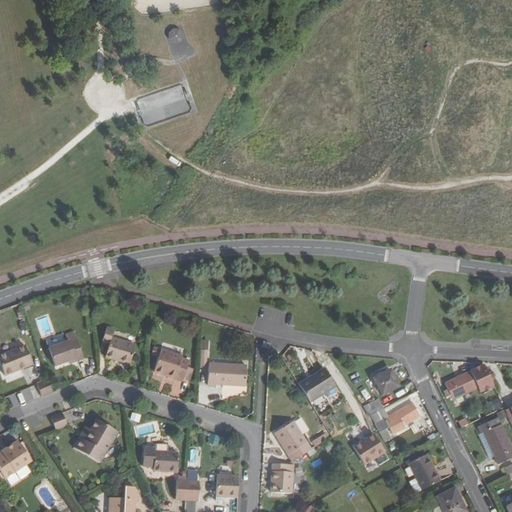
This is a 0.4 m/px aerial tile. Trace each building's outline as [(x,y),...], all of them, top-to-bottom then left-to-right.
[(180,27),(167,31),(170,38),(182,35),(180,27)] [(107,327),(102,341),(110,344),(106,357),(130,364),(136,345),(112,338),(114,330),(107,327)] [(55,366),(69,361),(76,358),(77,361),(84,359),(74,332),(66,335),(68,342),(49,349),(55,366)] [(265,341),(262,346),(269,349),(271,345),(265,341)] [(0,356),(0,363),(5,376),(32,365),(25,346),(0,356)] [(159,357),(161,350),(154,348),(152,355),(159,357)] [(159,357),(154,372),(183,381),(184,380),(187,367),(189,361),(182,358),(182,356),(161,350),(159,357)] [(209,364),(208,385),(216,386),(216,384),(246,386),(247,366),(209,364)] [(493,386),(484,365),(445,383),(447,388),(442,390),(446,398),(451,395),(452,399),(477,388),(479,392),(493,386)] [(194,369),(187,367),(184,380),(191,382),(194,369)] [(325,369),(299,385),(310,402),(336,386),(325,369)] [(374,378),(382,395),(399,386),(391,370),(374,378)] [(53,392),(49,379),(37,385),(42,396),(53,392)] [(494,411),(502,408),(498,398),(490,400),(494,411)] [(368,416),(372,414),(383,409),(378,400),(364,407),(368,416)] [(383,409),(372,414),(385,441),(391,439),(386,429),(390,426),(393,433),(406,427),(405,425),(420,415),(413,403),(388,416),(384,408),(383,409)] [(67,425),(63,413),(52,417),(56,429),(67,425)] [(134,414),(132,423),(138,425),(140,416),(134,414)] [(481,434),(484,432),(495,456),(498,464),(511,457),(511,449),(497,418),(478,427),(481,434)] [(73,447),(99,463),(117,432),(97,420),(90,430),(91,430),(85,440),(80,438),(73,447)] [(293,461),(311,450),(293,422),(275,433),(293,461)] [(91,430),(90,430),(86,427),(80,438),(85,440),(91,430)] [(495,456),(484,432),(481,434),(478,435),(489,459),(495,456)] [(375,433),(353,445),(367,472),(389,460),(375,433)] [(210,434),(208,444),(219,446),(221,437),(210,434)] [(316,446),(328,439),(325,434),(313,441),(316,446)] [(0,483),(31,461),(18,441),(6,449),(5,448),(0,450),(0,483)] [(155,452),(169,452),(169,445),(167,444),(155,443),(155,447),(155,452)] [(169,452),(155,452),(155,447),(144,446),(143,465),(154,466),(154,470),(177,471),(178,453),(169,452)] [(409,464),(422,490),(440,481),(426,455),(409,464)] [(293,465),(287,465),(273,464),(271,492),(292,493),(293,465)] [(187,480),(198,480),(199,471),(188,470),(187,480)] [(238,497),(239,477),(217,475),(216,496),(238,497)] [(109,511),(133,511),(134,503),(141,499),(129,480),(120,485),(119,490),(125,491),(124,498),(110,498),(109,511)] [(186,481),(186,480),(177,480),(175,499),(185,500),(186,481)] [(199,482),(186,481),(185,500),(198,501),(199,482)] [(437,496),(441,505),(444,511),(464,511),(466,511),(455,488),(437,496)]
